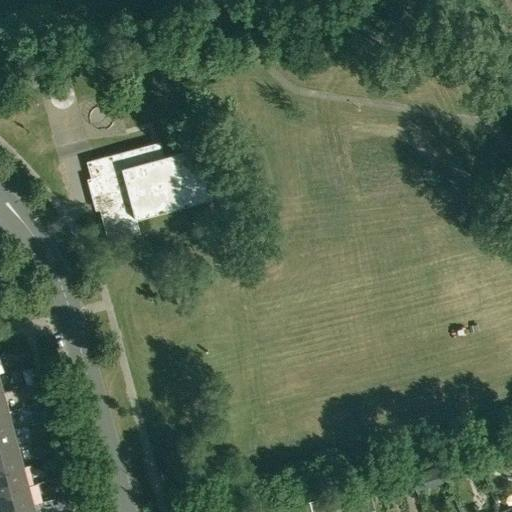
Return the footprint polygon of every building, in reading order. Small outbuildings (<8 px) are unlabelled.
[(164,157),(159,141),(86,161),(108,242),(140,233),(136,218),(217,196),(218,196),(204,145),(203,145),(204,146),(164,157)] [(0,412),(8,411),(3,392),(0,392),(0,412)] [(0,432),(13,429),(8,411),(0,412),(0,432)] [(0,452),(18,448),(13,429),(0,432),(0,452)] [(0,473),(23,467),(18,448),(0,452),(0,473)] [(495,466),(492,459),(481,464),(484,471),(484,473),(490,471),(496,468),(495,466)] [(467,465),(471,475),(481,471),(477,461),(467,465)] [(0,493),(28,486),(23,467),(0,473),(0,493)] [(0,511),(3,511),(33,504),(28,486),(0,493),(0,511)] [(333,496),(336,507),(347,504),(344,493),(333,496)] [(371,511),(374,511),(370,495),(365,497),(358,499),(360,511),(371,511)] [(311,511),(309,502),(290,507),(291,511),(311,511)]
